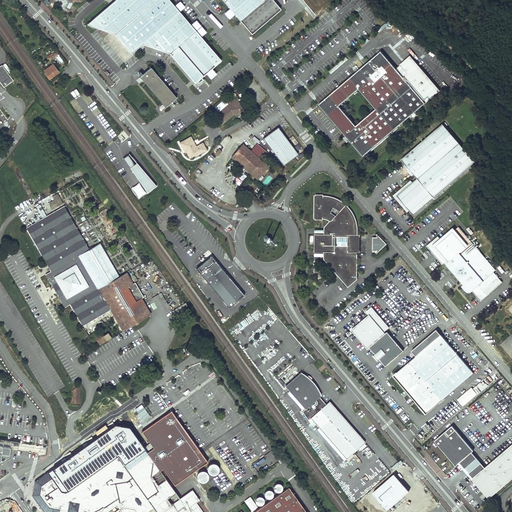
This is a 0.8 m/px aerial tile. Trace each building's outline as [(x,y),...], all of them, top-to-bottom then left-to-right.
[(94,27),(115,34),(131,54),(142,44),(170,54),(195,83),(206,74),(212,68),(221,61),(201,37),(196,31),(191,25),(179,12),(174,6),(169,0),(115,0),(92,20),(91,21),(91,23),(91,24),(92,26),(94,27)] [(252,34),(281,9),(273,0),(222,0),(230,9),(235,14),(252,34)] [(180,1),(174,6),(179,12),(185,7),(180,1)] [(235,14),(230,9),(224,13),(229,20),(235,14)] [(196,20),(191,25),(196,31),(201,26),(196,20)] [(202,26),(196,31),(201,37),(207,32),(202,26)] [(319,104),(363,156),(440,90),(410,56),(396,68),(381,50),(319,104)] [(54,51),(48,56),(51,60),(57,55),(54,51)] [(59,72),(53,64),(44,70),(46,72),(45,73),(49,79),(59,72)] [(13,81),(2,65),(0,66),(0,82),(4,88),(13,81)] [(150,68),(140,77),(143,80),(163,104),(166,107),(176,98),(150,68)] [(212,68),(206,74),(211,79),(217,74),(212,68)] [(239,99),(231,100),(231,104),(229,105),(219,113),(226,122),(234,115),(233,114),(234,113),(241,112),(241,108),(240,103),(239,99)] [(443,123),(402,159),(418,178),(413,182),(397,196),(410,210),(414,215),(475,162),(443,123)] [(298,153),(296,151),(297,150),(282,130),(281,131),(279,128),(276,131),(275,130),(264,138),(285,165),(297,155),(296,154),(298,153)] [(230,139),(226,136),(213,151),(218,156),(230,142),(228,140),(230,139)] [(191,137),(180,143),(184,150),(187,149),(191,157),(195,155),(199,153),(200,154),(206,150),(202,143),(196,147),(191,137)] [(242,144),(231,157),(257,178),(268,166),(242,144)] [(147,193),(156,186),(137,164),(135,166),(128,156),(123,160),(147,193)] [(235,182),(241,185),(249,172),(242,168),(235,182)] [(269,176),(262,182),(266,186),(272,179),(269,176)] [(397,196),(413,182),(411,180),(394,195),(408,212),(410,210),(397,196)] [(323,194),(315,194),(315,219),(323,220),(323,217),(325,217),(327,218),(331,212),(333,208),(338,200),(336,199),(334,198),(331,197),(328,197),(326,196),(323,196),(323,194)] [(341,202),(338,200),(333,208),(339,212),(335,216),(331,212),(327,218),(330,220),(331,221),(325,227),(326,228),(326,229),(324,229),(324,232),(326,232),(326,234),(336,237),(347,237),(356,234),(356,232),(356,227),(355,223),(354,220),(353,216),(352,213),(350,211),(348,208),(346,205),(343,203),(341,202)] [(78,255),(89,249),(64,206),(53,212),(78,255)] [(99,289),(119,277),(100,243),(89,249),(78,255),(53,212),(25,228),(51,271),(46,274),(65,307),(70,304),(83,326),(112,309),(107,299),(105,300),(99,289)] [(445,263),(460,281),(461,279),(464,283),(463,284),(461,286),(466,291),(468,292),(470,291),(471,291),(478,285),(481,288),(482,289),(483,289),(485,288),(496,278),(491,273),(493,271),(495,270),(458,226),(442,240),(438,235),(426,245),(442,264),(445,261),(446,263),(445,263)] [(356,234),(347,237),(347,245),(335,245),(336,237),(326,234),(325,234),(324,234),(315,234),(314,251),(326,251),(326,254),(324,254),(324,256),(326,256),(326,258),(325,259),(348,285),(356,278),(356,252),(360,252),(360,234),(356,234)] [(377,237),(372,237),(372,250),(377,250),(377,253),(387,243),(377,234),(377,237)] [(229,308),(244,295),(211,256),(193,271),(197,277),(201,274),(229,308)] [(133,284),(126,273),(119,277),(99,289),(105,300),(107,299),(112,309),(115,313),(113,314),(123,331),(151,314),(141,298),(144,297),(135,282),(133,284)] [(500,282),(496,278),(485,288),(484,289),(484,290),(484,291),(484,292),(486,293),(487,294),(500,282)] [(190,309),(187,304),(173,312),(176,317),(190,309)] [(366,311),(369,314),(351,329),(360,339),(367,348),(369,346),(385,332),(384,331),(389,327),(372,306),(366,311)] [(111,337),(105,328),(90,339),(91,340),(86,343),(88,346),(96,341),(99,345),(111,337)] [(473,372),(436,328),(411,350),(416,356),(393,375),(423,410),(473,372)] [(403,350),(387,331),(385,332),(369,346),(375,354),(374,355),(376,357),(378,359),(379,358),(385,365),(403,350)] [(305,375),(301,373),(285,386),(305,410),(302,413),(309,420),(311,418),(347,459),(366,442),(330,402),(326,405),(320,397),(321,396),(320,392),(318,390),(316,386),(313,383),(311,380),(309,378),(307,377),(305,375)] [(478,384),(481,389),(487,386),(484,381),(478,384)] [(79,403),(79,385),(71,391),(71,403),(79,403)] [(457,399),(463,406),(477,393),(472,387),(457,399)] [(149,443),(153,448),(147,452),(146,451),(144,449),(143,447),(129,427),(115,425),(47,473),(35,481),(32,496),(44,511),(306,511),(289,488),(262,507),(254,511),(201,511),(195,503),(199,500),(192,490),(180,498),(181,500),(172,506),(169,502),(167,498),(175,493),(169,483),(160,471),(162,469),(174,485),(207,462),(171,411),(142,431),(149,443)] [(473,451),(451,426),(437,438),(459,463),(471,452),(473,451)] [(149,443),(143,447),(144,449),(146,451),(147,452),(153,448),(149,443)] [(511,444),(485,468),(480,472),(482,474),(472,479),(479,487),(486,495),(486,496),(489,499),(511,478),(511,444)] [(0,460),(3,461),(10,456),(11,450),(9,447),(4,446),(2,447),(1,446),(0,445),(0,460)] [(480,472),(485,468),(471,452),(459,463),(472,479),(482,474),(480,472)] [(218,471),(219,469),(218,468),(218,466),(217,465),(216,464),(215,464),(213,463),(212,463),(211,464),(209,464),(208,465),(207,466),(207,468),(207,469),(207,471),(207,472),(208,473),(209,474),(211,475),(212,475),(213,475),(215,475),(216,474),(217,473),(218,472),(218,471)] [(204,482),(206,481),(207,480),(208,479),(208,477),(208,475),(207,474),(206,473),(205,472),(203,471),(202,471),(200,471),(199,472),(198,473),(197,474),(196,476),(196,477),(196,479),(197,480),(198,481),(200,482),(201,483),(203,483),(204,482)] [(479,487),(472,479),(486,496),(486,495),(479,487)] [(276,484),(275,486),(274,487),(275,489),(275,490),(276,492),(278,492),(280,492),(281,492),(282,491),(283,489),(283,488),(283,486),(282,485),(281,484),(279,483),(277,484),(276,484)] [(266,492),(265,493),(265,495),(266,497),(267,498),(268,499),(270,499),(271,498),(273,497),(274,496),(274,495),(274,493),(273,491),(272,490),(270,490),(269,490),(267,491),(266,492)] [(257,498),(256,499),(256,501),(256,503),(257,504),(259,505),(260,505),(262,505),(263,504),(264,503),(265,502),(265,500),(264,498),(263,497),(262,497),(260,496),(258,497),(257,498)] [(251,498),(246,501),(252,510),(257,507),(251,498)]
